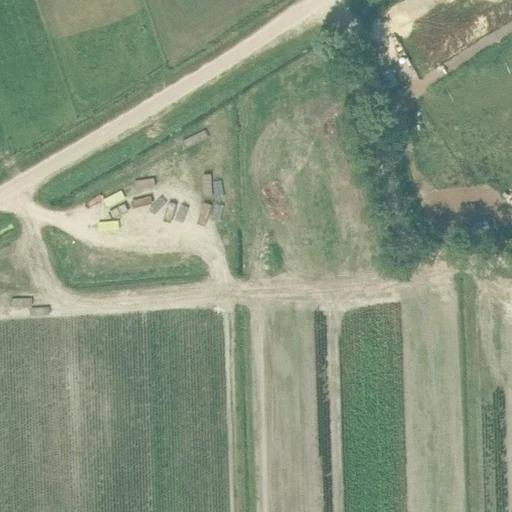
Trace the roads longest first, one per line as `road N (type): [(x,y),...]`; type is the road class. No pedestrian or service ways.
road 1 (unclassified): [(0,192),(317,0)]
road 2 (track): [(330,0),(357,50),(393,220),(407,243),(438,255),(511,245)]
